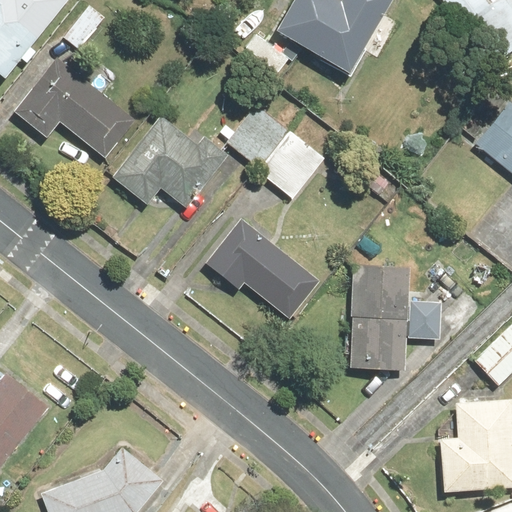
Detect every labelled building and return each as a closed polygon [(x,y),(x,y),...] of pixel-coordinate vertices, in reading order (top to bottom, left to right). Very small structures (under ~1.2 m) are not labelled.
[(0,0),(0,78),(2,80),(51,18),(27,0),(0,0)] [(328,0),(291,0),(272,33),(344,76),(388,0),(338,0),(336,4),(328,0)] [(109,20),(94,7),(66,39),(81,52),(109,20)] [(293,58),(262,32),(248,48),(280,74),(293,58)] [(129,121),(54,60),(9,114),(43,142),(57,125),(99,159),(129,121)] [(511,107),(505,102),(470,147),(511,180),(511,107)] [(227,143),(258,171),(263,174),(236,205),(248,216),(251,218),(278,188),(293,201),(328,160),(294,130),(262,103),(227,143)] [(194,148),(157,118),(106,179),(141,208),(157,190),(182,210),(224,159),(201,139),(194,148)] [(317,282),(237,221),(200,268),(235,295),(241,286),(287,322),(317,282)] [(408,270),(350,267),(346,369),(404,371),(405,340),(436,341),(438,304),(407,303),(408,270)] [(511,373),(511,328),(479,361),(502,384),(511,373)] [(0,466),(45,410),(3,376),(0,380),(0,466)] [(511,490),(511,424),(511,401),(455,404),(457,441),(436,442),(440,495),(511,490)] [(45,511),(136,511),(160,483),(119,450),(99,474),(39,496),(45,511)]
